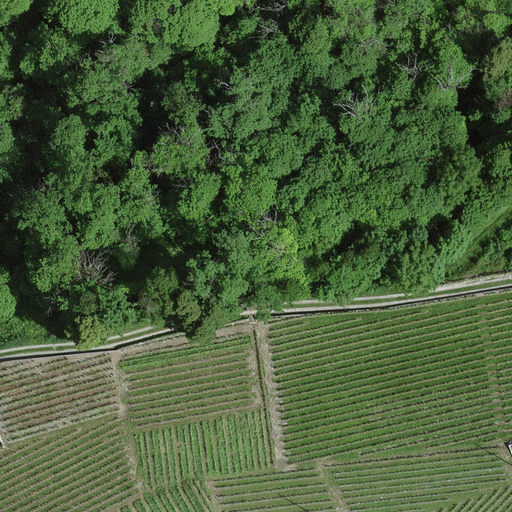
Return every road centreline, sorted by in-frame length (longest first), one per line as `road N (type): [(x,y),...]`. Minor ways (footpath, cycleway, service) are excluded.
road 1 (track): [(511,83),(460,104),(412,106),(327,56),(190,22),(0,26)]
road 2 (track): [(511,281),(241,311),(0,355)]
